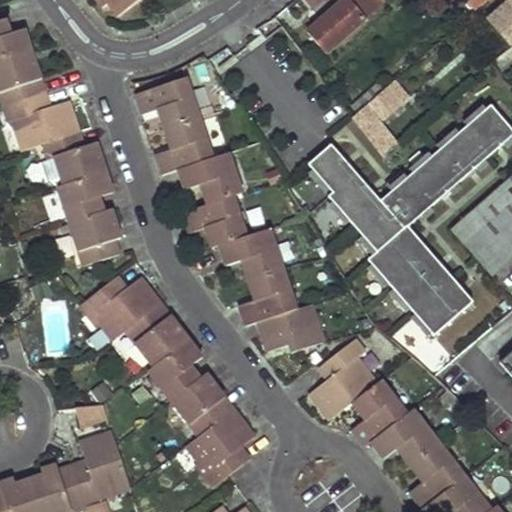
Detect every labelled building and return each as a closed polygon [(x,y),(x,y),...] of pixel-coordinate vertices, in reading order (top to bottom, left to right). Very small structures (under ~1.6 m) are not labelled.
[(95,0),(103,10),(109,6),(119,19),(142,0),(95,0)] [(383,0),(345,0),(308,34),(327,55),(385,2),(383,0)] [(491,21),(511,42),(511,0),(508,0),(510,2),(491,21)] [(0,22),(0,61),(32,51),(25,30),(11,35),(6,20),(0,22)] [(32,51),(0,61),(0,95),(4,108),(40,97),(46,95),(32,51)] [(187,79),(136,96),(143,116),(159,111),(165,131),(200,119),(187,79)] [(353,103),(359,112),(385,90),(378,82),(353,103)] [(351,119),(359,130),(377,116),(380,119),(397,104),(385,90),(359,112),(351,119)] [(40,97),(4,108),(9,123),(13,122),(23,153),(44,146),(80,134),(69,102),(45,110),(40,97)] [(511,130),(491,107),(408,178),(415,186),(407,194),(418,207),(427,199),(433,207),(511,137),(511,130)] [(200,119),(165,131),(172,151),(156,156),(163,177),(179,171),(213,159),(200,119)] [(80,134),(44,146),(49,161),(55,159),(64,187),(106,172),(97,144),(84,148),(80,134)] [(330,146),(308,165),(334,193),(330,198),(377,252),(368,261),(434,336),(473,303),(409,228),(408,227),(405,230),(381,201),(330,146)] [(213,159),(179,171),(186,191),(201,186),(209,205),(234,197),(243,194),(230,154),(213,159)] [(64,187),(58,189),(70,224),(104,213),(100,198),(114,194),(106,172),(64,187)] [(408,178),(381,201),(405,230),(408,227),(409,228),(433,207),(427,199),(418,207),(407,194),(415,186),(408,178)] [(461,224),(491,257),(511,239),(511,184),(510,180),(461,224)] [(209,205),(183,214),(190,234),(206,229),(212,249),(220,246),(247,238),(234,197),(209,205)] [(104,213),(70,224),(85,268),(120,255),(116,241),(121,239),(112,210),(104,213)] [(247,238),(220,246),(227,267),(242,262),(249,282),(284,270),(270,230),(247,238)] [(284,270),(249,282),(256,301),(240,307),(246,327),(258,323),(297,310),(284,270)] [(111,283),(81,306),(90,318),(93,315),(103,327),(114,341),(126,332),(161,305),(141,279),(127,290),(120,295),(112,284),(111,283)] [(119,279),(112,284),(120,295),(127,290),(119,279)] [(161,305),(126,332),(154,368),(189,341),(161,305)] [(297,310),(258,323),(268,353),(290,346),(292,354),(324,343),(312,306),(297,310)] [(93,315),(90,318),(99,329),(103,327),(93,315)] [(154,368),(149,372),(172,402),(201,380),(191,367),(203,358),(189,341),(154,368)] [(356,341),(326,365),(334,376),(328,381),(310,395),(330,421),(353,404),(377,384),(358,359),(366,353),(356,341)] [(511,349),(498,362),(511,378),(511,349)] [(326,365),(320,370),(328,381),(334,376),(326,365)] [(201,380),(172,402),(200,438),(234,410),(207,375),(201,380)] [(377,384),(353,404),(357,409),(366,421),(353,430),(366,448),(371,443),(408,415),(381,381),(377,384)] [(200,438),(187,447),(200,463),(208,473),(204,476),(214,488),(228,478),(251,460),(242,449),(256,438),(234,410),(200,438)] [(408,415),(371,443),(385,460),(398,450),(411,466),(439,444),(413,411),(408,415)] [(111,433),(80,444),(86,462),(88,467),(76,472),(87,508),(101,504),(100,500),(131,489),(111,433)] [(439,444),(411,466),(424,483),(410,493),(424,510),(466,478),(439,444)] [(86,462),(73,466),(76,472),(88,467),(86,462)] [(200,463),(197,466),(204,476),(208,473),(200,463)] [(73,466),(29,481),(40,511),(75,511),(87,508),(76,472),(73,466)] [(466,478),(424,510),(424,511),(489,511),(491,511),(466,478)] [(40,511),(29,481),(0,490),(0,511),(40,511)]
